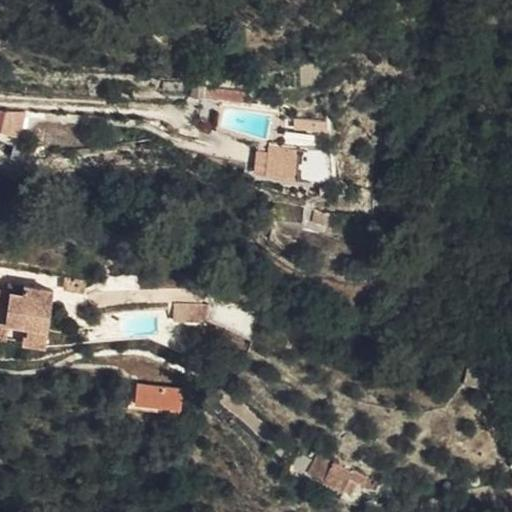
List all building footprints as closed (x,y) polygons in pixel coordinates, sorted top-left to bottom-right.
[(247,88),(193,82),(190,93),(246,100),(247,88)] [(0,129),(1,131),(19,137),(24,112),(5,111),(0,127),(0,129)] [(331,170),(329,147),(299,144),(297,174),(303,175),(313,175),(322,174),(331,170)] [(21,338),(43,341),(53,289),(24,284),(22,292),(0,287),(0,331),(22,335),(21,338)] [(203,303),(170,301),(169,318),(196,320),(203,303)] [(136,384),(134,402),(178,409),(181,390),(136,384)] [(330,441),(322,437),(315,451),(321,455),(330,441)] [(353,452),(330,441),(321,455),(349,468),(355,461),(350,457),(353,452)]
